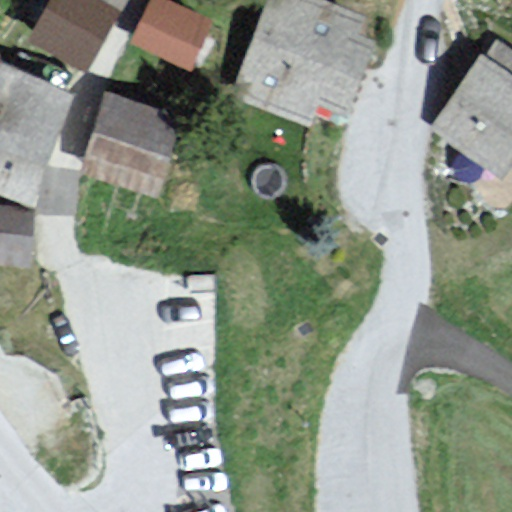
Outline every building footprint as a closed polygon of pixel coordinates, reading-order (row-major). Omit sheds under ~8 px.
[(149,0),(80,0),(61,40),(117,67),(149,0)] [(391,40),(289,1),(247,109),(349,148),(391,40)] [(511,66),(498,57),(446,137),(511,180),(511,66)] [(90,101),(0,68),(0,192),(51,210),(90,101)] [(202,126),(120,102),(97,179),(179,203),(202,126)] [(46,225),(0,218),(0,266),(39,272),(46,225)]
